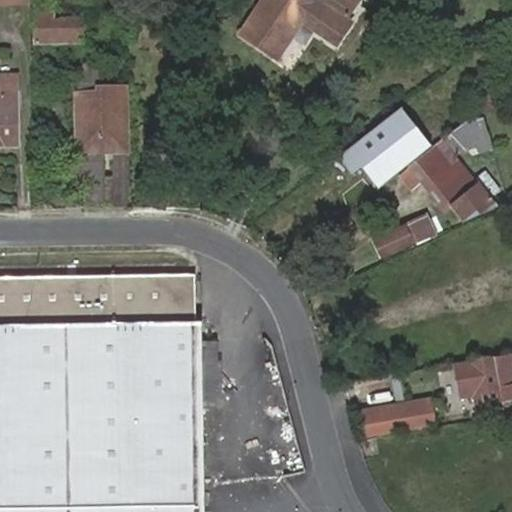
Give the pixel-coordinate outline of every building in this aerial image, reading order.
[(323,0),(321,4),(314,0),(262,0),(241,31),(276,55),(299,22),(335,47),(350,25),(346,21),(356,6),(347,0),(323,0)] [(80,21),(51,21),(51,5),(34,6),(35,45),(80,45),(80,21)] [(100,63),(82,63),(83,83),(100,83),(100,63)] [(0,145),(17,146),(18,165),(30,165),(28,123),(16,123),(15,76),(0,76),(0,145)] [(76,153),(126,152),(123,84),(96,85),(96,90),(75,91),(76,153)] [(402,110),(358,144),(360,145),(372,161),(389,182),(397,177),(416,161),(432,148),(402,110)] [(487,122),(474,130),(472,131),(459,139),(453,131),(445,137),(441,140),(455,158),(464,150),(480,148),(483,155),(495,152),(487,122)] [(491,203),(455,158),(441,140),(432,148),(416,161),(453,206),(466,223),(491,203)] [(128,205),(128,158),(114,158),(113,206),(128,205)] [(85,185),(84,159),(73,159),(73,185),(85,185)] [(85,185),(85,207),(103,207),(103,159),(84,159),(85,185)] [(416,161),(397,177),(409,193),(419,184),(443,215),(453,206),(416,161)] [(426,214),(404,224),(414,245),(436,235),(426,214)] [(380,261),(414,245),(404,224),(370,240),(380,261)] [(202,324),(196,324),(195,277),(83,279),(0,280),(0,511),(204,511),(203,404),(202,359),(202,324)] [(221,359),(202,359),(203,404),(222,404),(221,359)] [(511,374),(511,372),(511,371),(511,360),(466,368),(468,374),(456,376),(459,395),(474,392),(477,412),(511,406),(511,374)] [(430,405),(415,407),(418,428),(434,426),(430,405)] [(415,407),(376,413),(379,435),(418,428),(415,407)] [(379,435),(376,413),(359,416),(363,437),(379,435)]
